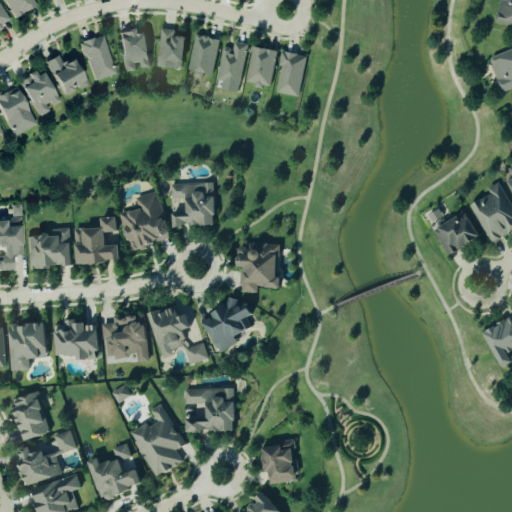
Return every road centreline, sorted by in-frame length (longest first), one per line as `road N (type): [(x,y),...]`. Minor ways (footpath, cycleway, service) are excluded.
road 1 (residential): [(286,12),(252,19),(126,3),(67,20),(0,63)]
road 2 (residential): [(198,271),(105,293),(0,300)]
